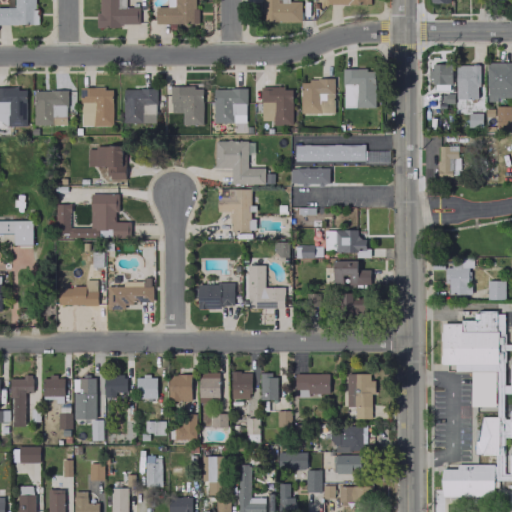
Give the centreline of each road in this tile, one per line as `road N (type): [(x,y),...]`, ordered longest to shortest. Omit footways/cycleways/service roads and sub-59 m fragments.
road 1 (residential): [(0,58),(279,55),(357,32),(511,30)]
road 2 (tertiary): [(401,0),(414,511)]
road 3 (residential): [(0,342),(413,338)]
road 4 (residential): [(177,341),(176,201)]
